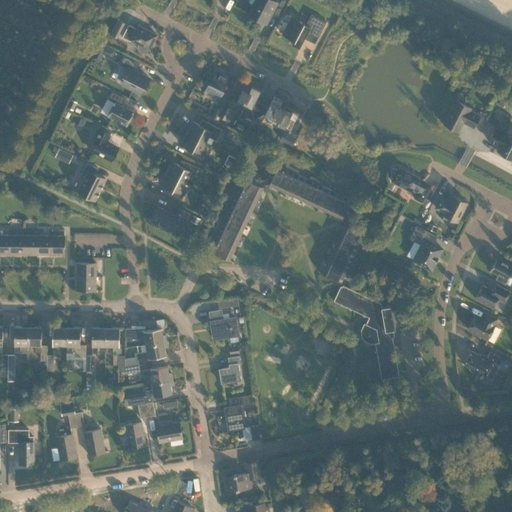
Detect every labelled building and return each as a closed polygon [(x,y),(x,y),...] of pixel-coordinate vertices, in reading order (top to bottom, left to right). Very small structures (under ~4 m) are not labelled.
[(248,13),(263,21),(267,15),(269,16),(272,11),(278,15),(285,0),(258,0),(256,5),(253,4),(248,13)] [(292,16),(283,33),(293,39),(291,42),(300,47),(309,28),(320,33),(326,21),(311,13),(306,24),(292,16)] [(80,27),(83,22),(74,18),(72,23),(80,27)] [(117,36),(125,23),(117,19),(110,32),(117,36)] [(146,49),(147,49),(147,48),(150,49),(157,34),(138,24),(136,28),(129,24),(122,36),(130,40),(131,39),(139,44),(139,45),(139,46),(138,47),(139,47),(139,48),(139,49),(140,49),(140,50),(141,50),(141,51),(142,51),(143,51),(144,51),(145,50),(146,50),(146,49)] [(113,50),(110,56),(114,58),(121,62),(120,63),(128,67),(124,75),(127,76),(124,83),(140,91),(143,84),(146,86),(150,78),(134,70),(138,63),(113,50)] [(224,104),(230,92),(223,88),(230,75),(218,69),(211,82),(209,81),(205,89),(220,96),(217,101),(224,104)] [(246,113),(255,118),(261,106),(255,103),(261,89),(252,85),(249,91),(243,88),(237,100),(249,106),(246,113)] [(127,124),(133,111),(122,105),(125,98),(113,91),(109,99),(114,101),(108,115),(127,124)] [(508,98),(502,95),(497,104),(503,106),(508,98)] [(292,113),(286,109),(280,106),(283,100),(274,96),(267,109),(261,106),(255,118),(262,121),(265,114),(279,121),(278,125),(285,128),(292,113)] [(73,109),(77,102),(71,99),(67,106),(73,109)] [(459,131),(463,122),(473,127),(480,115),(470,109),(471,107),(456,100),(444,123),(459,131)] [(235,110),(225,105),(220,116),(229,121),(235,110)] [(85,119),(77,115),(74,122),(82,126),(85,119)] [(206,121),(204,126),(192,120),(186,131),(205,141),(211,143),(213,138),(216,140),(222,128),(206,121)] [(511,124),(510,124),(505,133),(494,127),(488,139),(498,144),(499,143),(501,145),(498,151),(511,157),(511,124)] [(96,136),(90,149),(112,160),(118,146),(107,141),(111,133),(99,127),(95,136),(96,136)] [(231,138),(234,132),(229,130),(226,136),(231,138)] [(205,141),(186,131),(180,142),(192,149),(190,153),(202,159),(207,148),(203,146),(205,141)] [(296,137),(284,132),(281,139),(292,144),(296,137)] [(69,163),(73,154),(59,147),(55,156),(69,163)] [(231,166),(235,157),(229,154),(225,163),(231,166)] [(171,160),(166,171),(185,181),(188,176),(192,178),(198,167),(186,161),(184,166),(171,160)] [(98,167),(87,161),(81,173),(85,176),(78,190),(95,198),(105,178),(95,173),(98,167)] [(268,178),(264,179),(266,184),(268,183),(282,190),(292,167),(286,164),(284,168),(275,163),(268,178)] [(419,177),(399,166),(398,169),(396,168),(394,168),(392,168),(392,167),(391,167),(390,177),(391,177),(393,178),(391,181),(411,191),(412,189),(417,191),(414,197),(422,201),(431,184),(418,178),(419,177)] [(282,190),(294,195),(303,176),(297,173),(298,169),(292,167),(282,190)] [(182,186),(185,181),(166,171),(160,183),(172,189),(170,194),(181,200),(187,189),(182,186)] [(266,184),(264,179),(260,181),(245,174),(241,184),(237,182),(234,188),(257,199),(264,184),(266,184)] [(294,195),(306,201),(317,178),(310,175),(309,179),(303,176),(294,195)] [(306,201),(318,206),(327,187),(321,185),(323,181),(317,178),(306,201)] [(330,212),(341,189),(335,186),(333,190),(327,187),(318,206),(330,212)] [(235,196),(232,202),(252,211),(257,199),(234,188),(231,194),(235,196)] [(347,192),(341,189),(330,212),(344,219),(345,221),(349,219),(348,215),(355,200),(345,196),(347,192)] [(444,213),(457,220),(467,202),(454,195),(451,201),(441,196),(436,206),(445,211),(444,213)] [(246,223),(252,211),(232,202),(229,208),(226,206),(223,212),(246,223)] [(172,231),(177,220),(184,224),(189,212),(178,207),(175,214),(158,206),(151,220),(172,231)] [(224,220),(221,226),(240,235),(246,223),(223,212),(220,218),(224,220)] [(193,214),(190,220),(198,224),(201,218),(193,214)] [(349,219),(345,221),(345,222),(339,237),(362,247),(365,241),(361,240),(365,230),(351,223),(349,219)] [(435,231),(437,226),(429,222),(427,227),(435,231)] [(433,243),(437,235),(417,225),(410,238),(421,244),(414,259),(416,260),(417,262),(421,264),(422,264),(432,269),(443,248),(433,243)] [(214,230),(212,236),(235,247),(240,235),(221,226),(218,232),(214,230)] [(0,253),(10,253),(10,234),(0,233),(0,253)] [(24,234),(10,234),(10,253),(24,253),(24,234)] [(37,234),(24,234),(24,253),(37,254),(37,234)] [(51,235),(37,234),(37,254),(51,254),(51,235)] [(51,235),(51,254),(64,254),(65,235),(51,235)] [(235,247),(212,236),(209,242),(213,244),(210,250),(213,251),(213,252),(229,259),(235,247)] [(339,237),(333,249),(352,258),(355,252),(359,254),(362,247),(339,237)] [(333,249),(327,261),(351,272),(353,265),(350,264),(352,258),(333,249)] [(511,265),(496,257),(490,270),(507,279),(511,270),(511,265)] [(339,283),(343,282),(342,280),(344,276),(348,278),(351,272),(327,261),(322,273),(338,280),(338,281),(339,283)] [(77,262),(77,275),(96,276),(96,262),(77,262)] [(96,289),(96,276),(77,275),(77,289),(96,289)] [(344,285),(343,282),(339,283),(340,286),(334,299),(371,317),(368,324),(366,323),(364,326),(365,326),(363,329),(364,334),(367,339),(372,340),(375,340),(381,378),(397,376),(399,373),(391,329),(398,328),(394,305),(382,307),(382,304),(380,302),(344,285)] [(510,290),(496,283),(493,290),(482,284),(475,298),(493,307),(498,298),(504,301),(510,290)] [(238,297),(218,300),(219,307),(239,304),(238,297)] [(214,338),(238,334),(235,316),(223,318),(221,309),(209,311),(214,338)] [(468,329),(487,339),(495,325),(494,324),(497,318),(486,312),(482,318),(475,314),(468,329)] [(28,351),(28,344),(28,322),(23,322),(23,325),(15,325),(15,343),(15,351),(20,351),(28,351)] [(33,323),(28,322),(28,344),(35,344),(35,351),(41,351),(41,360),(47,360),(47,354),(47,344),(41,344),(42,326),(33,326),(33,323)] [(59,344),(67,344),(67,323),(62,323),(62,326),(53,326),(53,344),(53,352),(59,352),(59,344)] [(72,323),(67,323),(67,344),(67,351),(74,351),(74,356),(86,356),(86,354),(86,344),(80,344),(80,326),(72,326),(72,323)] [(98,344),(106,344),(106,323),(101,323),(101,326),(92,326),(92,344),(92,352),(98,352),(98,344)] [(111,323),(106,323),(106,344),(113,345),(113,352),(119,352),(119,345),(119,326),(111,326),(111,323)] [(145,336),(146,343),(167,340),(166,335),(163,335),(162,327),(145,330),(145,328),(126,327),(126,340),(132,340),(132,338),(139,338),(139,336),(145,336)] [(167,340),(146,343),(141,344),(142,351),(135,353),(135,356),(125,358),(125,355),(125,366),(140,364),(139,358),(148,356),(148,357),(166,354),(165,345),(168,345),(167,340)] [(490,350),(486,357),(472,350),(464,364),(470,367),(469,368),(471,369),(474,371),(475,372),(476,370),(486,375),(492,378),(499,364),(502,357),(490,350)] [(221,383),(241,379),(238,362),(241,361),(240,354),(228,356),(229,363),(229,366),(219,368),(221,383)] [(125,366),(125,371),(125,373),(141,370),(140,364),(125,366)] [(151,374),(152,381),(173,378),(172,373),(169,373),(168,365),(150,368),(142,369),(143,375),(151,374)] [(174,383),(173,378),(152,381),(153,388),(146,390),(147,395),(155,394),(172,391),(171,383),(174,383)] [(244,426),(240,405),(243,404),(244,404),(253,403),(252,394),(243,395),(229,397),(231,406),(230,406),(231,411),(226,412),(229,429),(244,426)] [(144,395),(124,398),(125,405),(129,404),(145,402),(144,395)] [(156,400),(145,402),(148,416),(155,415),(153,401),(156,400)] [(60,404),(62,414),(68,414),(71,427),(78,426),(74,408),(73,401),(60,404)] [(140,417),(148,416),(145,402),(129,404),(129,405),(138,403),(140,417)] [(80,407),(74,408),(78,426),(85,425),(82,411),(80,411),(80,407)] [(19,408),(10,408),(10,421),(19,421),(19,408)] [(130,446),(146,444),(142,421),(125,423),(130,446)] [(180,421),(177,421),(157,425),(160,441),(183,437),(180,421)] [(257,423),(249,424),(251,438),(259,437),(257,423)] [(9,442),(20,441),(20,463),(34,463),(34,441),(34,435),(29,435),(29,428),(9,429),(9,442)] [(89,454),(105,451),(101,428),(85,431),(89,454)] [(53,460),(77,456),(73,433),(56,436),(58,446),(51,448),(53,460)] [(245,462),(246,472),(234,474),(234,475),(226,477),(228,489),(236,488),(237,489),(252,487),(251,478),(261,477),(258,460),(245,462)] [(141,511),(144,507),(129,500),(124,511),(141,511)] [(175,506),(172,511),(190,511),(193,507),(178,500),(175,506)] [(259,511),(259,510),(265,509),(264,502),(244,505),(244,511),(259,511)]
